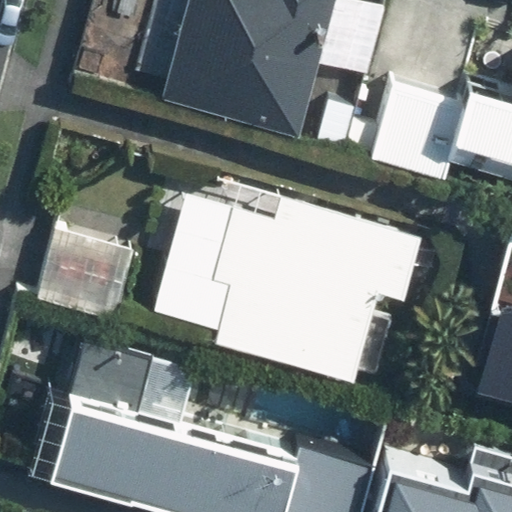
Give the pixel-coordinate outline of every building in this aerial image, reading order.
[(156,0),(148,30),(167,35),(153,87),(291,125),(310,53),(368,69),(387,0),(156,0)] [(454,97),(391,80),(370,155),(443,175),(454,136),(511,152),(511,73),(509,85),(461,72),(454,97)] [(343,363),(368,280),(392,287),(409,228),(216,170),(174,313),(343,363)] [(128,241),(46,223),(30,294),(113,312),(128,241)] [(511,293),(492,288),(488,302),(477,299),(465,345),(475,347),(467,377),(511,388),(511,293)] [(66,325),(27,314),(14,363),(53,374),(66,325)] [(192,362),(76,329),(37,462),(207,511),(268,511),(287,450),(176,417),(192,362)] [(511,511),(511,470),(463,459),(458,478),(378,458),(364,511),(511,511)]
